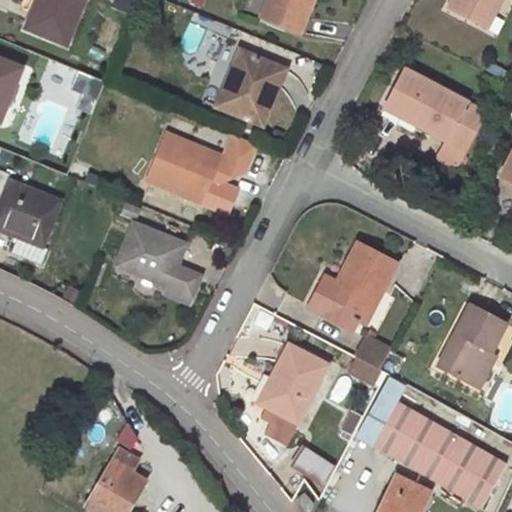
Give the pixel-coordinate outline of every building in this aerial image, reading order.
[(66,45),(85,0),(37,0),(26,28),(66,45)] [(132,0),(115,0),(112,7),(127,13),(132,0)] [(266,0),(260,16),(300,34),(314,0),(266,0)] [(501,0),(452,0),(448,8),(487,29),(501,0)] [(232,80),(244,52),(239,50),(225,85),(235,89),(237,83),(232,80)] [(285,69),(244,52),(232,80),(237,83),(235,89),(225,85),(216,106),(262,125),(285,69)] [(0,119),(21,69),(0,60),(0,119)] [(414,127),(416,122),(448,139),(449,137),(467,146),(485,111),(468,103),(468,101),(405,67),(389,100),(412,112),(406,122),(414,127)] [(92,114),(105,82),(77,71),(70,89),(81,94),(76,108),(92,114)] [(412,112),(389,100),(383,110),(406,122),(412,112)] [(165,134),(146,179),(202,203),(212,179),(221,157),(165,134)] [(219,182),(244,173),(227,166),(239,137),(231,134),(221,157),(212,179),(219,182)] [(244,173),(256,144),(239,137),(227,166),(244,173)] [(511,154),(500,177),(511,182),(511,154)] [(0,199),(0,231),(17,238),(44,249),(62,201),(8,180),(10,175),(0,170),(0,198),(0,199)] [(176,267),(185,245),(134,224),(117,265),(168,286),(165,293),(189,302),(200,277),(176,267)] [(44,249),(17,238),(11,253),(41,265),(48,250),(44,249)] [(396,264),(357,244),(341,275),(345,277),(341,285),(337,283),(325,277),(317,293),(329,299),(321,315),(353,330),(358,320),(373,291),(380,295),(396,264)] [(345,277),(341,275),(337,283),(341,285),(345,277)] [(380,295),(373,291),(358,320),(366,323),(380,295)] [(329,299),(317,293),(310,308),(321,315),(329,299)] [(470,305),(437,367),(474,386),(476,381),(488,357),(506,324),(470,305)] [(365,337),(371,341),(375,335),(368,332),(365,337)] [(364,337),(353,357),(356,358),(379,370),(389,350),(371,341),(365,337),(364,337)] [(327,366),(289,345),(272,378),(278,382),(265,407),(270,409),(297,423),(327,366)] [(488,357),(476,381),(481,384),(494,361),(488,357)] [(379,370),(356,358),(349,372),(371,384),(379,370)] [(278,382),(272,378),(259,403),(265,407),(278,382)] [(481,509),(507,465),(397,402),(372,447),(481,509)] [(63,407),(51,428),(62,434),(74,414),(63,407)] [(297,423),(270,409),(265,417),(274,422),(268,433),(287,443),(297,423)] [(354,433),(363,418),(351,412),(343,427),(354,433)] [(292,466),(325,484),(336,464),(303,446),(292,466)] [(95,511),(127,511),(145,481),(130,473),(137,460),(119,450),(87,507),(95,511)] [(420,511),(430,493),(396,477),(378,511),(420,511)] [(306,511),(314,505),(304,493),(297,500),(306,511)]
